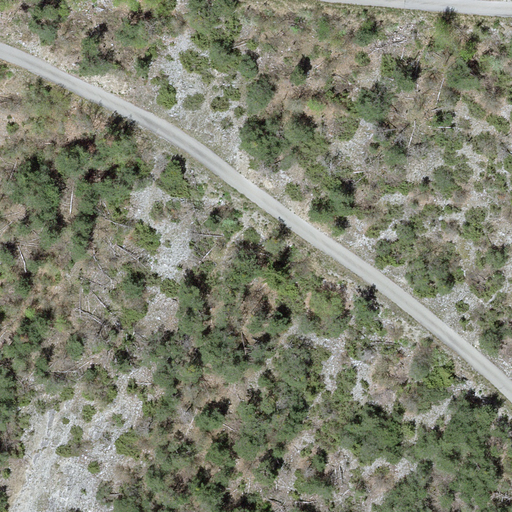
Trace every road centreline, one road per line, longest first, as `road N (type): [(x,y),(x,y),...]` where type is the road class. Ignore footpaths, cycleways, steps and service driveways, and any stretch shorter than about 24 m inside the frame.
road 1 (track): [(511,396),(187,150),(0,68)]
road 2 (track): [(380,0),(511,10)]
